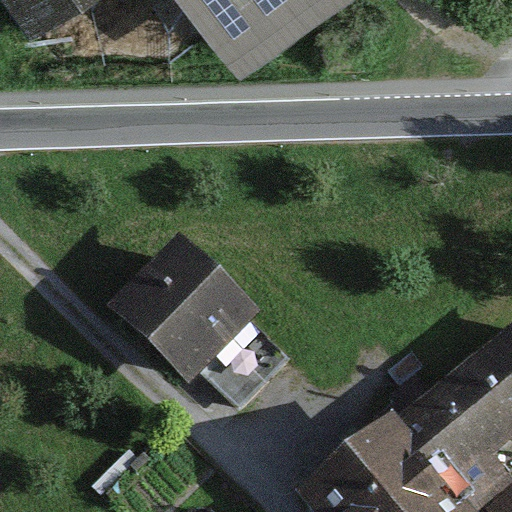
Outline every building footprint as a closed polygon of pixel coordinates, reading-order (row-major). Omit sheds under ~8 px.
[(18,0),(39,28),(79,0),(18,0)] [(193,0),(238,64),(330,0),(193,0)] [(233,321),(158,255),(107,312),(182,378),(233,321)] [(511,450),(511,318),(371,424),(435,511),(449,511),(472,495),(485,511),(511,511),(511,464),(505,456),(511,450)] [(435,511),(371,424),(283,487),(301,511),(435,511)]
